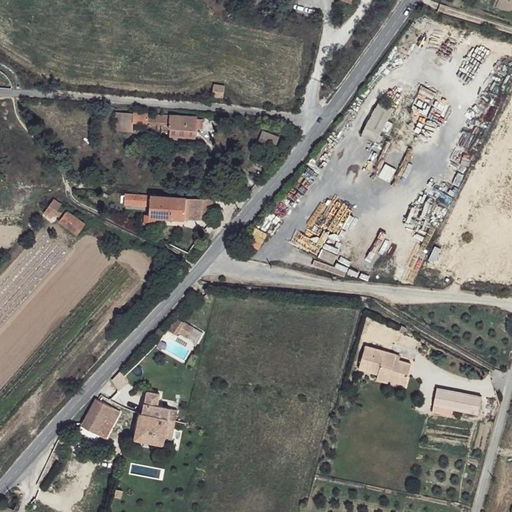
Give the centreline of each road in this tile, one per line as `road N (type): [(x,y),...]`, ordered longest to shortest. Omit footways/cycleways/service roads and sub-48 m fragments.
road 1 (residential): [(0,91),(270,116),(299,124),(311,145)]
road 2 (tertiary): [(209,258),(0,492)]
road 3 (unclassified): [(209,258),(511,304)]
road 4 (tertiary): [(414,0),(311,145)]
road 5 (tertiary): [(311,145),(209,258)]
road 6 (unclassified): [(511,375),(472,511)]
